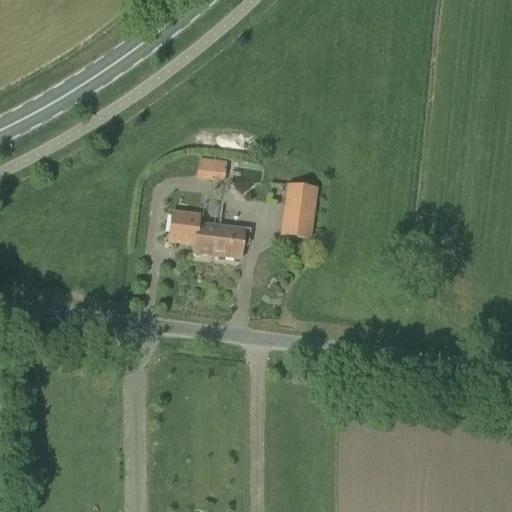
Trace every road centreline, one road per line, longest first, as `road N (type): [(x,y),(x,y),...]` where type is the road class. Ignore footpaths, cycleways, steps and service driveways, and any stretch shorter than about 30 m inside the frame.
road 1 (unclassified): [(511,373),(0,309)]
road 2 (primary): [(0,132),(77,92),(198,0)]
